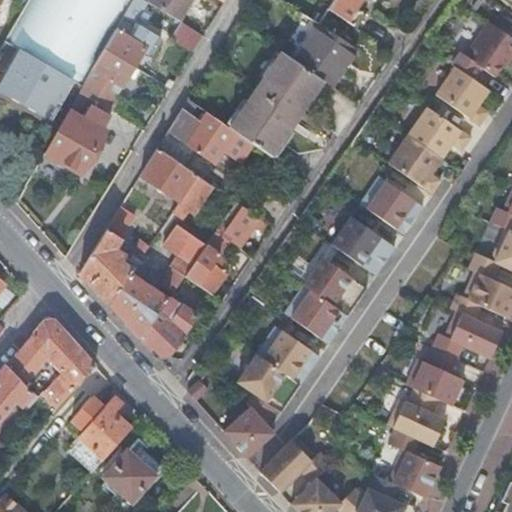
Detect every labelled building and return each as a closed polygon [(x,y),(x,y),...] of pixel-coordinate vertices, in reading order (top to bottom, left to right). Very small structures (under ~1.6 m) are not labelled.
[(132,23),(145,2),(142,0),(134,0),(124,18),(132,23)] [(179,23),(192,0),(152,0),(150,5),(179,23)] [(334,0),(329,8),(354,25),(363,13),(356,8),(361,0),(334,0)] [(455,67),(474,80),(482,68),(495,77),(504,64),(509,68),(511,63),(511,37),(489,22),(466,56),(461,52),(452,65),(455,67)] [(196,50),(203,38),(183,25),(175,38),(196,50)] [(345,58),(348,60),(356,50),(318,25),(293,61),(325,83),(327,84),(345,58)] [(91,100),(112,112),(120,98),(99,85),(105,75),(125,87),(153,38),(137,28),(131,39),(117,31),(84,88),(80,94),(91,100)] [(299,120),(325,83),(293,61),(283,53),(257,90),(299,120)] [(327,84),(331,87),(348,60),(345,58),(327,84)] [(436,95),(479,125),(488,112),(479,106),(489,90),(474,80),(455,67),(436,95)] [(272,158),(299,120),(257,90),(230,128),(254,144),(272,158)] [(91,100),(80,94),(70,111),(81,117),(91,100)] [(158,148),(187,168),(199,152),(216,164),(224,152),(240,164),(254,144),(230,128),(208,113),(201,123),(189,114),(196,104),(189,99),(158,148)] [(84,121),(69,112),(45,154),(83,175),(106,134),(103,132),(111,118),(92,107),(84,121)] [(427,108),(408,136),(442,159),(452,144),(462,151),(471,138),(427,108)] [(408,136),(388,164),(432,194),(441,181),(431,174),(442,159),(408,136)] [(141,175),(179,201),(180,202),(198,176),(187,168),(158,148),(141,175)] [(194,213),(213,186),(198,176),(180,202),(179,201),(173,211),(181,217),(187,208),(194,213)] [(379,177),(360,205),(404,235),(423,207),(379,177)] [(511,191),(503,210),(497,207),(491,222),(505,229),(511,231),(511,191)] [(267,223),(237,203),(216,232),(222,237),(228,241),(238,248),(241,244),(254,226),(261,231),(267,223)] [(108,306),(130,275),(140,261),(139,260),(131,255),(124,265),(120,262),(124,255),(115,249),(136,217),(121,207),(79,274),(108,306)] [(351,218),(332,246),(376,276),(395,248),(351,218)] [(184,276),(206,246),(176,225),(163,244),(177,254),(169,266),(171,267),(168,272),(167,277),(161,285),(172,293),(184,276)] [(511,270),(511,231),(505,229),(491,259),(476,253),(469,269),(475,272),(493,280),(500,265),(511,270)] [(222,237),(216,232),(206,246),(184,276),(196,285),(211,296),(227,274),(223,271),(212,263),(219,254),(228,241),(222,237)] [(229,262),(219,254),(212,263),(223,271),(229,262)] [(323,258),(304,286),(347,316),(367,288),(323,258)] [(509,319),(511,311),(511,288),(493,280),(475,272),(463,297),(457,294),(451,309),(457,312),(475,320),(481,306),(509,319)] [(168,298),(170,296),(166,293),(162,297),(130,275),(108,306),(138,339),(168,298)] [(284,314),(328,344),(347,316),(304,286),(284,314)] [(197,317),(168,298),(138,339),(149,351),(153,348),(162,357),(168,357),(197,317)] [(475,320),(457,312),(445,337),(439,334),(432,349),(456,360),(463,346),(490,359),(502,332),(475,320)] [(44,323),(0,374),(0,422),(16,404),(26,413),(31,408),(26,403),(32,396),(24,388),(38,373),(50,385),(56,379),(81,351),(54,322),(44,323)] [(276,327),(256,355),(300,385),(319,357),(276,327)] [(456,360),(432,349),(426,363),(419,359),(406,385),(414,389),(438,400),(452,406),(464,380),(450,374),(456,360)] [(75,391),(95,368),(81,351),(56,379),(65,388),(68,384),(75,391)] [(256,355),(237,383),(253,394),(276,409),(281,413),(300,385),(256,355)] [(200,381),(187,393),(195,401),(207,390),(200,381)] [(438,400),(414,389),(407,403),(400,400),(388,426),(395,429),(420,440),(433,447),(445,420),(432,414),(438,400)] [(223,433),(247,458),(274,434),(265,425),(276,409),(253,394),(246,405),(249,409),(223,433)] [(86,430),(103,410),(86,395),(69,414),(86,430)] [(121,406),(114,398),(103,410),(86,430),(75,442),(79,446),(82,442),(103,461),(129,432),(112,416),(121,406)] [(420,440),(395,429),(388,444),(403,451),(389,481),(399,486),(426,498),(441,467),(413,454),(420,440)] [(260,473),(280,493),(301,472),(312,483),(316,480),(331,465),(319,453),(315,457),(295,437),(260,473)] [(139,450),(132,458),(138,463),(145,456),(139,450)] [(127,453),(103,479),(118,493),(115,497),(125,505),(128,502),(130,504),(161,471),(145,456),(138,463),(132,458),(127,453)] [(389,481),(374,475),(364,498),(357,511),(402,511),(405,506),(392,500),(399,486),(389,481)] [(340,503),(316,480),(312,483),(291,504),(290,505),(297,511),(332,511),(336,508),(339,511),(357,511),(364,498),(355,489),(340,503)] [(511,511),(511,483),(509,483),(500,502),(506,505),(502,511),(511,511)] [(0,501),(0,511),(21,511),(4,497),(0,501)]
